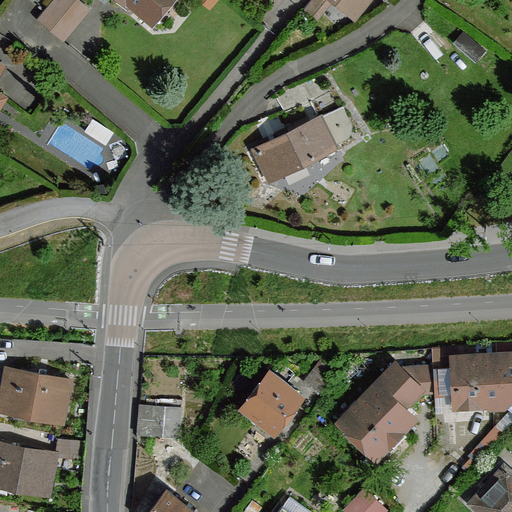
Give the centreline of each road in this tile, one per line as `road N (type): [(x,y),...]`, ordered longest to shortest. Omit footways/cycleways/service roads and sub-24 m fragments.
road 1 (tertiary): [(153,250),(212,243),(355,269),(511,257)]
road 2 (residential): [(149,204),(174,191),(265,89),(364,39),(413,0)]
road 3 (tertiary): [(108,511),(126,284),(153,250)]
road 4 (residential): [(13,18),(167,146),(149,204)]
road 5 (residential): [(0,225),(86,208),(111,213),(153,250)]
